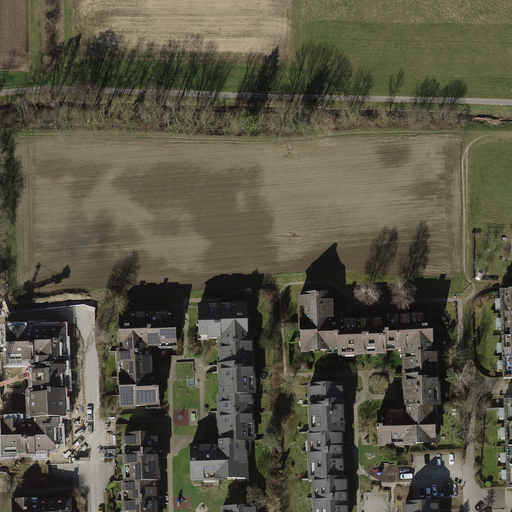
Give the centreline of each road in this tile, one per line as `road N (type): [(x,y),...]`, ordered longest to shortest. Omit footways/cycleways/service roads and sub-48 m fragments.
road 1 (track): [(511,101),(0,93)]
road 2 (track): [(511,135),(484,136),(466,154),(471,283)]
